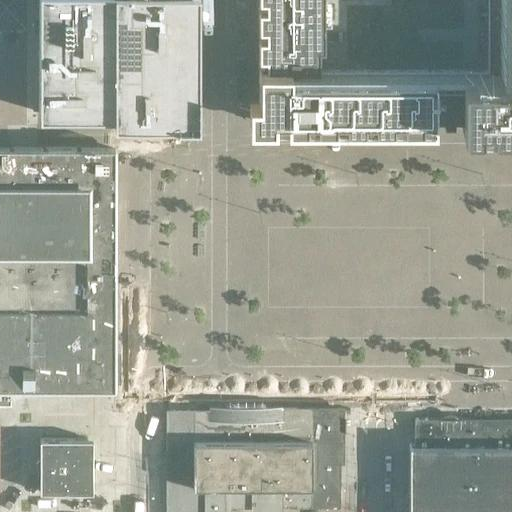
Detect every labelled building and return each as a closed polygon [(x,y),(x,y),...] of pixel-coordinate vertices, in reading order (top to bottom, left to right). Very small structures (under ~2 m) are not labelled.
[(38,0),(38,112),(113,112),(113,120),(197,120),(197,0),(38,0)] [(511,0),(257,0),(258,97),(258,101),(511,101),(511,0)] [(0,260),(128,261),(127,174),(111,174),(111,146),(0,145),(0,260)] [(114,511),(115,322),(0,321),(0,511),(114,511)] [(435,401),(171,401),(171,511),(511,511),(511,401),(463,401),(463,417),(435,417),(435,401)]
